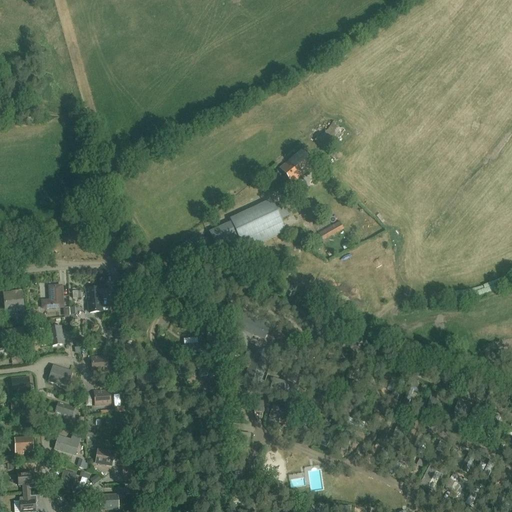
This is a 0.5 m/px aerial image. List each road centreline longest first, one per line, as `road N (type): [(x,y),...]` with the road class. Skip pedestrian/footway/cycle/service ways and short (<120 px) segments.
road 1 (track): [(511,415),(155,263)]
road 2 (track): [(155,263),(69,112)]
road 3 (unclassified): [(0,273),(155,263)]
